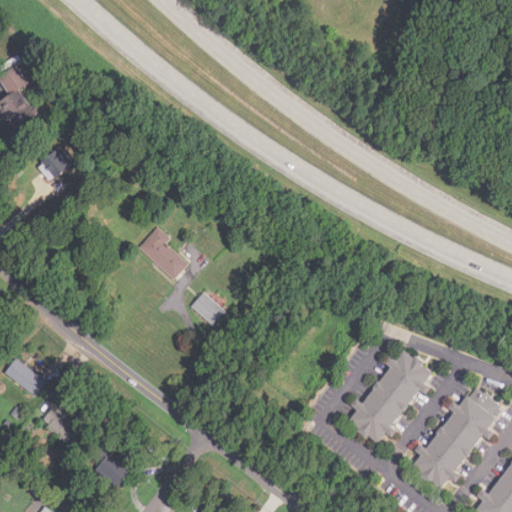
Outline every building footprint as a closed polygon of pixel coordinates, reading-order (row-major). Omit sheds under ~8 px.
[(0,77),(0,104),(21,132),(42,117),(21,88),(26,84),(14,67),(0,77)] [(39,163),(54,180),(76,160),(62,144),(39,163)] [(167,243),(171,239),(159,227),(139,247),(174,281),(189,265),(167,243)] [(191,307),(218,329),(230,314),(203,293),(191,307)] [(434,372),(405,350),(397,361),(395,359),(363,401),(358,397),(352,406),(358,411),(349,421),(379,444),(386,434),(392,438),(398,430),(393,426),(419,391),(426,397),(432,389),(425,383),(434,372)] [(5,373),(36,396),(47,381),(16,358),(5,373)] [(504,409),(475,387),(458,410),(456,408),(421,454),(422,455),(413,467),(442,489),(450,479),(451,480),(504,409)] [(85,433),(54,406),(42,420),(73,447),(85,433)] [(131,472),(109,453),(96,468),(118,487),(131,472)] [(511,511),(511,455),(471,508),(475,511),(511,511)]
